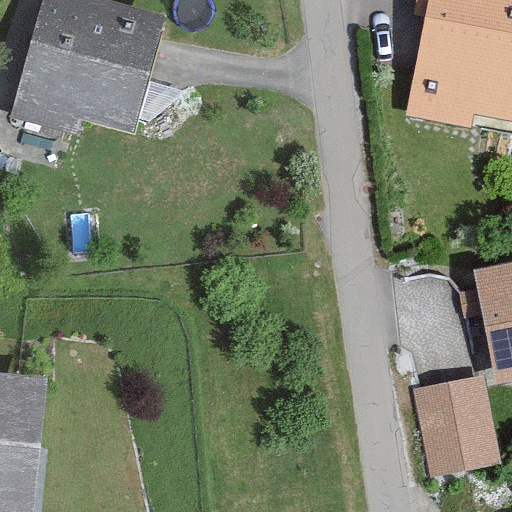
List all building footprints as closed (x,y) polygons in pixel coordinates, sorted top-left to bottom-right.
[(132,145),(162,29),(49,0),(40,0),(6,133),(66,148),(71,129),(132,145)] [(511,0),(408,0),(405,19),(419,22),(398,125),(466,139),(469,125),(511,133),(511,0)] [(511,276),(473,284),(494,398),(511,394),(511,276)] [(493,471),(478,387),(410,399),(425,483),(493,471)] [(0,388),(0,511),(20,511),(33,392),(0,388)]
